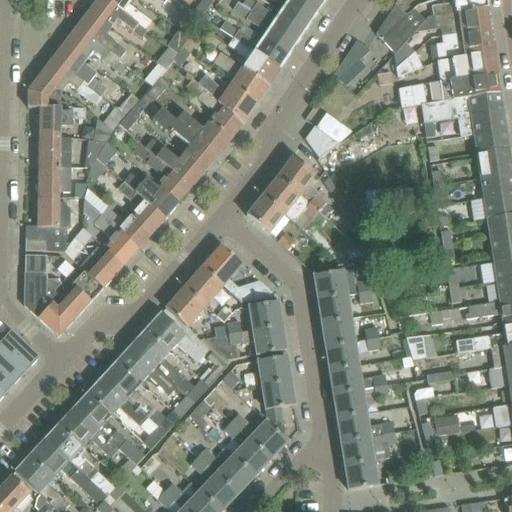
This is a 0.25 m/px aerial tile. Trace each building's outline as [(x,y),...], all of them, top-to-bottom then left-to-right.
[(105,0),(97,0),(88,13),(110,29),(116,22),(140,40),(146,32),(145,31),(105,0)] [(105,0),(145,31),(151,23),(128,6),(132,0),(105,0)] [(208,0),(202,0),(193,13),(202,19),(213,3),(208,0)] [(248,0),(245,0),(241,7),(297,44),(306,31),(280,13),(276,19),(248,0)] [(280,13),(306,31),(316,17),(290,0),(272,0),(284,8),(280,13)] [(290,0),(316,17),(327,0),(290,0)] [(398,0),(375,35),(381,41),(413,10),(417,7),(438,0),(398,0)] [(452,0),(453,3),(430,7),(432,16),(487,8),(485,0),(452,0)] [(263,40),(289,57),(297,44),(238,4),(233,12),(266,34),(263,40)] [(424,22),(414,33),(439,30),(441,38),(490,30),(487,8),(432,16),(429,17),(424,22)] [(413,10),(381,41),(394,55),(405,44),(414,33),(424,22),(413,10)] [(88,13),(76,28),(122,64),(125,60),(122,57),(125,54),(104,38),(110,29),(88,13)] [(202,19),(192,35),(202,42),(213,26),(202,19)] [(280,71),(289,57),(263,40),(259,45),(225,23),(220,31),(233,39),(280,71)] [(128,68),(122,64),(76,28),(64,45),(86,62),(92,54),(113,70),(114,69),(122,76),(128,68)] [(181,28),(168,47),(169,48),(178,54),(183,47),(192,35),(181,28)] [(442,44),(435,45),(437,59),(449,57),(464,55),(479,53),(479,56),(494,54),(493,50),(490,30),(441,38),(442,44)] [(192,35),(183,47),(190,54),(193,56),(202,42),(192,35)] [(227,47),(248,61),(243,69),(269,87),(280,71),(233,39),(227,47)] [(356,42),(332,78),(333,78),(338,82),(339,81),(359,62),(370,52),(366,49),(356,42)] [(64,45),(52,60),(92,91),(100,97),(106,90),(92,79),(95,75),(82,66),(86,62),(64,45)] [(178,54),(173,62),(180,68),(190,54),(183,47),(178,54)] [(450,60),(436,62),(439,82),(496,73),(494,54),(479,56),(479,53),(464,55),(464,58),(450,60)] [(220,54),(213,65),(236,80),(232,87),(231,88),(256,105),(257,104),(269,87),(243,69),(242,70),(220,54)] [(407,59),(395,69),(396,79),(413,72),(407,59)] [(40,75),(39,77),(61,93),(62,92),(67,85),(96,107),(103,99),(100,97),(92,91),(52,60),(40,75)] [(154,71),(144,82),(151,87),(160,77),(165,72),(157,66),(154,71)] [(391,69),(376,72),(378,85),(392,83),(391,69)] [(496,73),(439,82),(442,103),(500,94),(496,73)] [(255,107),(256,105),(231,88),(229,90),(225,96),(205,76),(197,85),(242,127),(255,107)] [(27,92),(27,109),(39,109),(39,108),(63,108),(63,113),(67,113),(67,109),(68,109),(68,103),(60,103),(60,95),(61,93),(39,77),(38,78),(27,92)] [(151,87),(146,94),(153,101),(154,102),(169,85),(160,77),(151,87)] [(192,80),(185,89),(214,115),(208,123),(206,124),(230,142),(231,141),(242,127),(197,85),(192,80)] [(411,87),(398,90),(401,110),(414,108),(411,87)] [(145,94),(139,102),(132,110),(139,116),(153,101),(145,94)] [(426,105),(420,106),(420,107),(423,125),(432,124),(457,120),(502,113),(500,94),(442,103),(426,105)] [(126,117),(132,110),(139,102),(130,96),(118,110),(126,117)] [(39,109),(39,137),(60,138),(60,129),(71,130),(71,120),(85,121),(85,110),(71,110),(71,109),(68,109),(67,109),(67,113),(63,113),(63,108),(39,108),(39,109)] [(115,108),(102,124),(114,132),(119,125),(126,117),(118,110),(115,108)] [(140,118),(139,116),(132,110),(126,117),(119,125),(127,133),(140,118)] [(161,110),(151,122),(169,138),(173,134),(189,148),(183,155),(182,156),(203,175),(206,172),(216,159),(171,119),(161,110)] [(178,111),(171,119),(216,159),(229,143),(230,142),(206,124),(205,125),(201,130),(178,111)] [(502,113),(457,120),(460,139),(473,137),(505,132),(502,113)] [(106,141),(114,132),(102,124),(97,120),(93,141),(105,142),(106,141)] [(432,124),(423,125),(425,139),(434,138),(432,124)] [(330,138),(315,127),(305,140),(320,151),(330,138)] [(508,153),(508,151),(505,132),(473,137),(476,156),(476,158),(508,153)] [(39,140),(38,168),(70,168),(71,149),(60,149),(60,141),(39,140)] [(87,140),(84,168),(90,168),(96,158),(105,142),(93,141),(87,140)] [(105,142),(96,158),(105,167),(118,153),(106,141),(105,142)] [(145,150),(149,155),(191,190),(201,177),(203,175),(182,156),(181,157),(176,164),(156,147),(151,143),(145,150)] [(179,204),(191,190),(149,155),(145,150),(139,145),(132,153),(143,162),(146,158),(149,161),(147,164),(163,178),(157,186),(156,187),(178,205),(179,204)] [(436,148),(427,149),(429,163),(438,161),(436,148)] [(508,153),(476,158),(477,160),(480,180),(511,176),(508,153)] [(90,168),(88,177),(94,183),(107,168),(105,167),(97,160),(96,158),(90,168)] [(291,159),(276,179),(299,197),(308,205),(315,196),(316,195),(306,187),(315,176),(291,159)] [(38,168),(38,197),(59,197),(59,192),(70,192),(70,168),(38,168)] [(440,172),(431,174),(433,188),(442,186),(440,172)] [(176,207),(178,205),(156,187),(155,188),(146,181),(142,186),(130,176),(124,183),(128,187),(165,220),(176,207)] [(483,200),(511,196),(511,176),(480,180),(483,200)] [(276,179),(261,198),(284,216),(294,224),(302,213),(312,221),(318,213),(308,205),(299,197),(276,179)] [(124,183),(117,191),(137,209),(132,216),(131,217),(151,236),(154,233),(165,220),(128,187),(124,183)] [(74,185),(73,199),(83,200),(85,191),(86,185),(74,185)] [(442,186),(433,188),(435,201),(444,200),(442,186)] [(400,189),(364,192),(367,215),(403,211),(400,189)] [(315,196),(308,205),(318,213),(326,204),(315,196)] [(511,196),(483,200),(469,203),(472,223),(486,221),(511,216),(511,196)] [(261,198),(246,217),(269,235),(284,216),(261,198)] [(59,201),(38,200),(37,228),(25,228),(25,240),(47,240),(46,253),(63,253),(66,250),(66,228),(69,228),(70,209),(65,209),(65,203),(59,203),(59,201)] [(101,218),(83,202),(83,214),(95,224),(94,225),(111,240),(104,248),(103,249),(123,267),(124,266),(138,251),(101,218)] [(107,210),(101,218),(138,251),(149,238),(151,236),(131,217),(130,218),(124,225),(107,210)] [(489,240),(511,236),(511,216),(486,221),(489,240)] [(437,217),(420,220),(422,230),(439,227),(438,218),(437,217)] [(447,217),(438,218),(439,227),(439,228),(448,226),(447,217)] [(82,230),(74,240),(83,247),(91,238),(82,230)] [(449,232),(440,233),(442,247),(451,246),(449,232)] [(284,236),(277,243),(287,252),(294,245),(284,236)] [(511,258),(511,236),(489,240),(492,259),(492,262),(511,258)] [(25,252),(46,253),(47,240),(25,240),(25,252)] [(451,246),(442,247),(444,261),(453,260),(451,246)] [(202,268),(223,287),(229,280),(241,266),(220,248),(202,268)] [(95,250),(79,268),(80,268),(85,274),(91,279),(103,290),(122,268),(123,267),(103,249),(102,250),(95,250)] [(71,325),(57,312),(46,302),(61,286),(57,282),(46,282),(46,257),(25,257),(24,307),(58,339),(71,325)] [(511,258),(492,262),(492,264),(495,284),(511,281),(511,258)] [(223,287),(202,268),(184,289),(204,307),(222,287),(223,287)] [(341,272),(313,277),(317,300),(346,296),(357,294),(355,283),(353,270),(341,272)] [(103,290),(91,279),(85,274),(73,288),(76,291),(57,312),(71,325),(103,290)] [(456,275),(447,277),(449,291),(458,289),(456,275)] [(229,280),(223,287),(222,287),(241,304),(276,298),(276,297),(261,284),(241,291),(229,280)] [(357,294),(371,292),(369,281),(355,283),(357,294)] [(498,304),(511,301),(511,281),(495,284),(498,304)] [(184,289),(165,310),(186,328),(204,307),(184,289)] [(458,289),(449,291),(451,304),(460,303),(458,289)] [(371,292),(357,294),(359,305),(372,303),(371,292)] [(346,296),(317,300),(321,324),(350,320),(346,296)] [(469,315),(464,316),(465,321),(500,316),(502,324),(502,326),(511,324),(511,301),(498,304),(468,308),(469,315)] [(253,332),(281,328),(278,303),(249,308),(253,332)] [(223,308),(216,317),(223,324),(231,315),(223,308)] [(147,330),(145,332),(169,354),(171,352),(176,346),(197,366),(210,351),(200,342),(195,338),(196,337),(186,328),(165,310),(161,315),(147,330)] [(440,313),(429,315),(431,327),(442,325),(441,321),(440,313)] [(350,320),(321,324),(324,348),(353,343),(350,320)] [(239,323),(225,326),(225,328),(227,336),(241,334),(239,323)] [(503,336),(454,343),(456,355),(489,350),(511,346),(511,324),(502,326),(502,328),(503,336)] [(281,328),(253,332),(241,334),(227,336),(215,338),(204,340),(228,361),(239,359),(238,350),(235,350),(234,347),(255,344),(257,357),(285,352),(281,328)] [(225,328),(214,330),(215,338),(227,336),(225,328)] [(377,328),(363,331),(365,342),(378,339),(377,328)] [(391,335),(378,339),(380,350),(407,346),(405,338),(403,331),(391,335)] [(145,332),(132,347),(175,387),(183,379),(163,360),(169,354),(145,332)] [(10,333),(0,344),(0,358),(21,379),(38,361),(10,333)] [(422,337),(405,340),(412,361),(425,359),(422,337)] [(378,339),(365,342),(367,353),(380,350),(378,339)] [(353,343),(324,348),(328,372),(357,367),(355,354),(353,343)] [(511,346),(489,350),(492,370),(511,366),(511,346)] [(167,396),(175,387),(132,347),(116,364),(139,385),(141,383),(147,377),(167,396)] [(208,370),(198,381),(199,381),(207,389),(227,367),(212,353),(206,359),(215,367),(211,372),(208,370)] [(0,392),(4,397),(21,379),(0,358),(0,392)] [(290,382),(286,358),(258,362),(262,387),(290,382)] [(116,364),(103,378),(147,418),(155,410),(134,391),(139,385),(116,364)] [(511,386),(511,366),(492,370),(488,370),(491,390),(508,387),(511,386)] [(328,372),(332,396),(373,389),(386,387),(384,376),(359,380),(357,367),(328,372)] [(230,373),(222,382),(232,391),(240,382),(230,373)] [(454,373),(439,376),(440,385),(455,382),(454,375),(454,373)] [(440,385),(439,376),(425,378),(426,381),(427,387),(440,385)] [(139,427),(147,418),(103,378),(87,396),(110,417),(118,408),(139,427)] [(193,388),(186,397),(193,404),(207,389),(199,381),(193,388)] [(290,382),(262,387),(265,411),(280,409),(294,406),(290,382)] [(386,387),(373,389),(374,400),(388,398),(386,387)] [(413,395),(414,403),(423,400),(434,398),(432,389),(427,390),(416,392),(413,395)] [(361,391),(332,396),(336,420),(365,415),(361,391)] [(87,396),(74,410),(118,450),(129,460),(135,467),(136,466),(143,458),(105,423),(110,417),(87,396)] [(186,397),(172,412),(179,419),(193,404),(186,397)] [(205,400),(189,417),(196,424),(213,407),(205,400)] [(423,400),(414,403),(418,418),(427,416),(423,400)] [(511,406),(511,407),(491,410),(494,429),(511,426),(511,406)] [(280,409),(265,411),(267,422),(267,423),(278,433),(283,428),(280,409)] [(60,425),(58,427),(81,449),(83,446),(89,440),(110,459),(118,450),(74,410),(69,416),(60,425)] [(165,420),(157,428),(165,435),(179,419),(172,412),(165,420)] [(238,414),(231,422),(241,432),(249,424),(238,414)] [(367,428),(365,415),(336,420),(340,444),(394,435),(392,424),(367,428)] [(457,416),(435,420),(437,431),(438,438),(460,435),(459,428),(457,416)] [(231,422),(223,431),(233,440),(241,432),(231,422)] [(267,423),(250,441),(271,460),(287,443),(277,434),(278,433),(267,423)] [(429,426),(421,428),(424,441),(432,439),(429,426)] [(48,438),(45,441),(89,482),(96,473),(97,473),(79,457),(84,452),(81,449),(58,427),(48,438)] [(149,437),(143,444),(150,451),(165,435),(157,428),(149,437)] [(340,444),(344,468),(373,463),(371,450),(395,446),(394,435),(340,444)] [(436,453),(432,439),(424,441),(428,455),(436,453)] [(99,492),(89,482),(71,465),(45,441),(31,456),(30,457),(53,479),(54,478),(60,471),(81,490),(98,506),(102,502),(106,498),(99,492)] [(254,478),(271,460),(250,441),(233,458),(254,478)] [(204,450),(197,458),(207,467),(214,460),(204,450)] [(29,459),(14,474),(33,491),(39,496),(53,510),(55,511),(61,511),(68,505),(47,486),(52,480),(53,479),(30,457),(29,459)] [(197,458),(189,466),(208,485),(200,494),(219,511),(221,511),(237,496),(216,476),(207,467),(197,458)] [(233,458),(216,476),(237,496),(254,478),(233,458)] [(129,460),(114,476),(121,482),(135,467),(129,460)] [(373,463),(344,468),(348,491),(377,487),(373,463)] [(438,463),(431,465),(434,478),(441,476),(442,476),(438,463)] [(135,467),(130,473),(135,477),(140,472),(135,467)] [(387,474),(388,485),(401,483),(400,472),(387,474)] [(11,478),(0,489),(0,511),(1,511),(16,511),(15,510),(29,495),(11,478)] [(125,479),(121,484),(126,488),(130,484),(125,479)] [(107,483),(99,492),(106,498),(108,496),(114,490),(107,483)] [(114,490),(108,496),(114,503),(126,490),(119,484),(114,490)] [(174,503),(183,511),(219,511),(200,494),(191,485),(181,496),(171,486),(164,493),(174,503)] [(167,510),(174,503),(164,493),(157,501),(167,510)] [(35,500),(34,510),(36,511),(38,511),(43,508),(47,511),(51,511),(53,510),(39,496),(35,500)] [(98,506),(95,510),(96,511),(111,511),(112,511),(108,508),(102,502),(98,506)] [(168,511),(183,511),(174,503),(167,510),(168,511)] [(483,511),(482,503),(470,505),(470,511),(483,511)]
